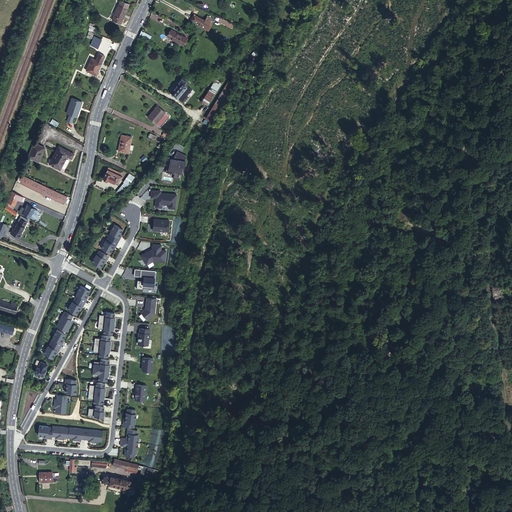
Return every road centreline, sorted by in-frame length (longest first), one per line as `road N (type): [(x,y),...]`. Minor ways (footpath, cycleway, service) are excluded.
road 1 (tertiary): [(145,0),(96,111),(58,263)]
road 2 (residential): [(9,446),(108,451),(127,307),(103,285)]
road 3 (track): [(511,432),(485,263),(489,241),(511,208)]
road 4 (tertiary): [(58,263),(19,370),(9,446)]
road 5 (residential): [(9,446),(103,285)]
